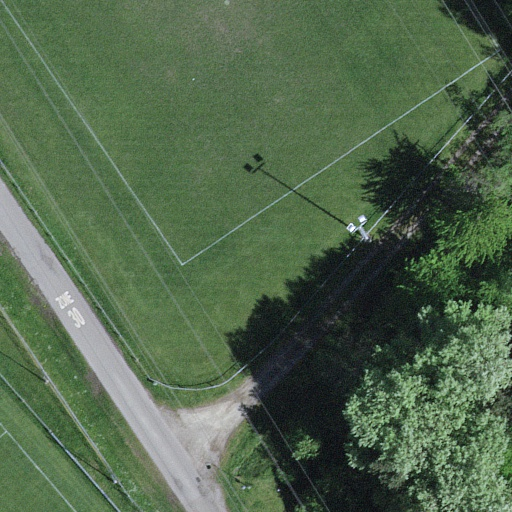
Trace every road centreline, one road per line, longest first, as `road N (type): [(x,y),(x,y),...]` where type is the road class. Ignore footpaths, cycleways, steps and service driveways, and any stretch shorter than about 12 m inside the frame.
road 1 (track): [(186,474),(511,115)]
road 2 (residential): [(0,229),(210,511)]
